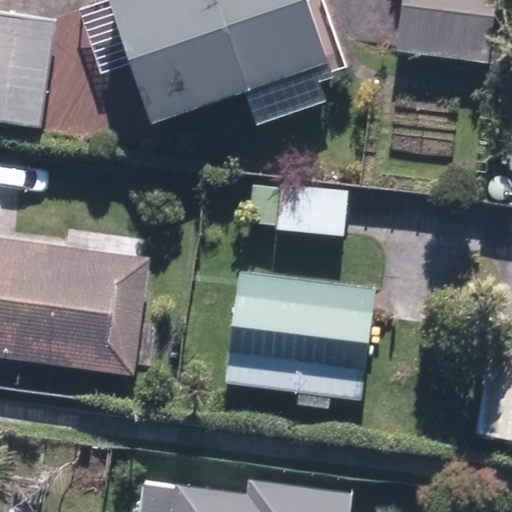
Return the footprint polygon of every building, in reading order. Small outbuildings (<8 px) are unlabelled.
[(301,0),(103,0),(76,10),(103,82),(122,75),(144,133),(241,97),(254,131),(339,100),(301,0)] [(395,0),(389,57),(485,68),(493,0),(395,0)] [(0,10),(0,126),(41,131),(55,18),(0,10)] [(346,192),(253,182),(248,233),(341,243),(346,192)] [(148,260),(0,239),(0,361),(132,380),(148,260)] [(375,292),(231,274),(216,390),(360,409),(375,292)] [(511,340),(487,337),(471,438),(511,444),(511,340)] [(348,511),(350,496),(142,469),(136,511),(348,511)]
